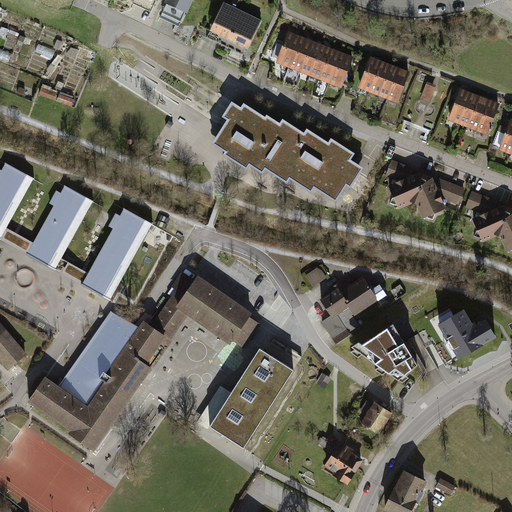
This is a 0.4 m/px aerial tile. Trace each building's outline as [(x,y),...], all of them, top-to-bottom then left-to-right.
[(191,0),(168,0),(165,7),(184,15),(191,0)] [(261,21),(224,2),(214,23),(206,20),(199,34),(243,55),(246,48),(248,49),(261,21)] [(278,60),(290,65),(300,38),(288,33),(278,60)] [(301,69),(311,42),(313,39),(307,37),(306,40),(300,38),(290,65),(301,69)] [(301,69),(311,73),(321,46),(323,43),(317,41),(316,44),(311,42),(301,69)] [(320,77),(331,50),(321,46),(311,73),(320,77)] [(320,77),(330,81),(341,54),(331,50),(320,77)] [(342,85),(352,58),(341,54),(330,81),(342,85)] [(370,89),(381,62),(371,58),(360,85),(370,89)] [(380,93),(390,66),(381,62),(370,89),(380,93)] [(380,93),(388,96),(398,69),(390,66),(380,93)] [(398,100),(408,73),(398,69),(388,96),(398,100)] [(429,101),(435,86),(425,82),(419,98),(429,101)] [(43,87),(41,94),(55,99),(58,92),(43,87)] [(460,121),(471,94),(461,90),(450,117),(460,121)] [(460,121),(468,124),(479,97),(471,94),(460,121)] [(478,128),(488,101),(479,97),(468,124),(478,128)] [(488,132),(498,105),(488,101),(478,128),(488,132)] [(351,188),(364,168),(351,160),(355,153),(331,138),(328,142),(307,128),(304,133),(282,119),(280,123),(267,115),(265,117),(244,103),(241,107),(232,102),(222,117),(227,120),(212,143),(225,152),(223,155),(247,170),(250,165),(263,174),(265,169),(287,183),(290,179),(311,193),(314,188),(336,202),(347,185),(351,188)] [(511,151),(511,120),(508,128),(500,125),(493,144),(511,151)] [(161,140),(158,157),(175,160),(179,143),(161,140)] [(418,204),(422,213),(432,209),(433,213),(444,208),(443,205),(446,204),(447,199),(458,203),(464,189),(440,180),(439,183),(434,185),(433,183),(430,182),(431,178),(420,174),(418,177),(415,176),(413,176),(411,172),(412,169),(392,161),(387,175),(393,178),(391,183),(393,186),(390,187),(394,197),(398,196),(402,206),(412,202),(413,199),(419,201),(418,204)] [(0,237),(3,232),(6,227),(33,178),(7,163),(2,171),(0,169),(0,237)] [(28,255),(54,269),(92,200),(66,186),(62,194),(57,191),(50,203),(55,206),(34,243),(31,249),(29,254),(28,255)] [(483,229),(487,239),(496,234),(497,232),(503,234),(502,236),(506,246),(511,243),(511,209),(504,206),(503,210),(499,209),(497,209),(495,204),(496,202),(472,193),(467,207),(478,211),(476,216),(477,218),(474,219),(479,230),(483,229)] [(83,285),(109,299),(151,223),(125,209),(121,216),(116,213),(109,226),(114,228),(89,273),(86,279),(83,284),(83,285)] [(34,243),(6,227),(3,232),(0,237),(29,254),(31,249),(34,243)] [(42,283),(3,261),(0,266),(0,293),(28,309),(42,283)] [(86,279),(89,273),(68,262),(62,273),(83,284),(86,279)] [(326,277),(317,269),(306,276),(313,285),(326,277)] [(165,346),(188,313),(178,305),(194,282),(182,274),(173,287),(177,290),(151,327),(144,322),(139,328),(113,314),(66,380),(60,377),(56,385),(45,377),(29,400),(72,430),(70,433),(93,449),(150,368),(145,364),(160,342),(165,346)] [(178,305),(188,313),(231,342),(233,339),(243,346),(259,324),(249,317),(251,314),(198,277),(194,282),(178,305)] [(371,290),(363,278),(349,288),(347,284),(344,286),(341,282),(336,285),(350,306),(354,313),(377,299),(378,301),(387,295),(380,284),(371,290)] [(321,300),(332,316),(336,314),(341,310),(342,311),(350,306),(336,285),(331,289),(333,292),(321,300)] [(341,310),(336,314),(348,332),(358,325),(352,315),(354,313),(350,306),(342,311),(341,310)] [(440,324),(459,357),(495,336),(485,320),(475,326),(471,324),(463,310),(440,324)] [(337,344),(350,335),(348,332),(336,314),(332,316),(322,322),(337,344)] [(12,366),(25,354),(0,324),(0,358),(9,368),(12,366)] [(404,342),(393,324),(355,349),(398,379),(417,365),(408,349),(413,347),(409,340),(404,342)] [(274,338),(271,343),(299,361),(302,356),(274,338)] [(210,428),(244,450),(294,372),(260,351),(231,395),(210,428)] [(324,387),(330,378),(322,374),(317,382),(324,387)] [(210,428),(231,395),(221,385),(197,422),(208,429),(210,428)] [(391,412),(374,402),(373,404),(367,401),(361,410),(367,414),(362,421),(381,433),(386,424),(384,423),(391,412)] [(330,450),(337,439),(330,435),(327,441),(321,437),(318,442),(330,450)] [(344,449),(339,446),(325,467),(347,482),(361,460),(350,453),(352,450),(347,446),(344,449)] [(420,490),(424,481),(405,472),(396,489),(395,489),(385,508),(393,511),(408,511),(415,501),(417,502),(423,492),(420,490)] [(451,494),(455,486),(441,479),(437,486),(451,494)]
